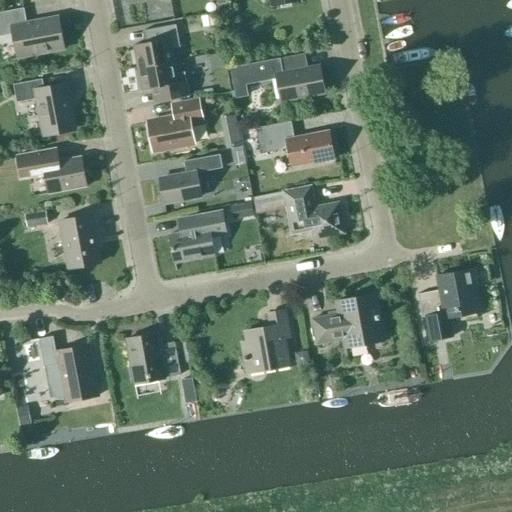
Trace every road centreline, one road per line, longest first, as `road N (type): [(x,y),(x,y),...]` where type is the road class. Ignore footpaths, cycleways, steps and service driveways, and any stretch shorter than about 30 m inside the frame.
road 1 (residential): [(332,0),(382,254),(150,304)]
road 2 (residential): [(150,304),(93,0)]
road 3 (residential): [(150,304),(82,316),(49,307),(0,312)]
